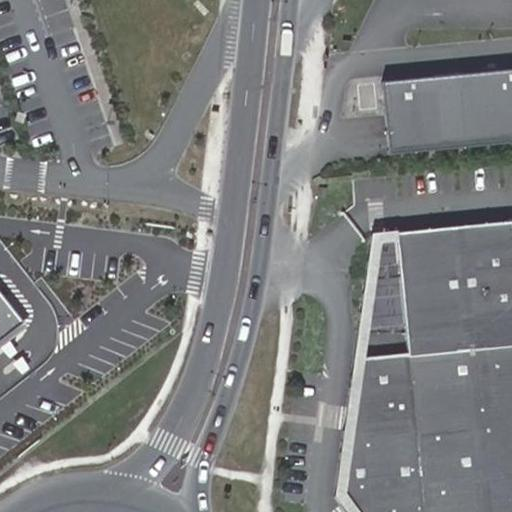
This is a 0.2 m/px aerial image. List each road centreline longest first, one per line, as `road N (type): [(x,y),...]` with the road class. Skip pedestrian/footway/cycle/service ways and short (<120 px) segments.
road 1 (secondary): [(256,0),(230,234),(207,350),(168,444),(138,474),(94,499)]
road 2 (secondary): [(197,511),(201,457),(240,357),(257,277),(291,0)]
